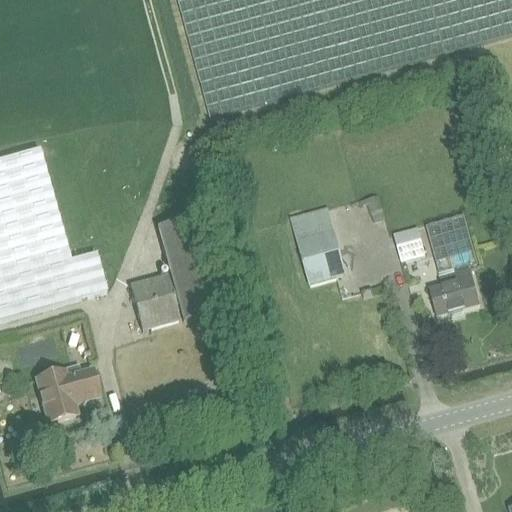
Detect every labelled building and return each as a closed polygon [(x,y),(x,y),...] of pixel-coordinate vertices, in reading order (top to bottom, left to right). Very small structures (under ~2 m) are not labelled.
[(511,0),(176,0),(210,123),(487,47),(511,40),(511,0)] [(96,258),(70,265),(39,154),(0,164),(0,325),(107,296),(96,258)] [(362,221),(372,218),(366,196),(356,198),(362,221)] [(346,280),(333,235),(327,211),(290,221),(308,291),(346,280)] [(182,325),(232,311),(206,217),(156,231),(182,325)] [(469,273),(454,277),(454,273),(476,267),(464,220),(425,231),(438,278),(439,278),(439,280),(441,290),(428,293),(436,322),(479,310),(469,273)] [(402,262),(424,256),(420,242),(417,232),(395,238),(402,262)] [(142,334),(179,324),(166,279),(129,289),(142,334)] [(364,301),(373,298),(371,292),(362,295),(364,301)] [(64,377),(37,384),(49,428),(76,420),(73,408),(99,401),(92,375),(66,383),(64,377)]
